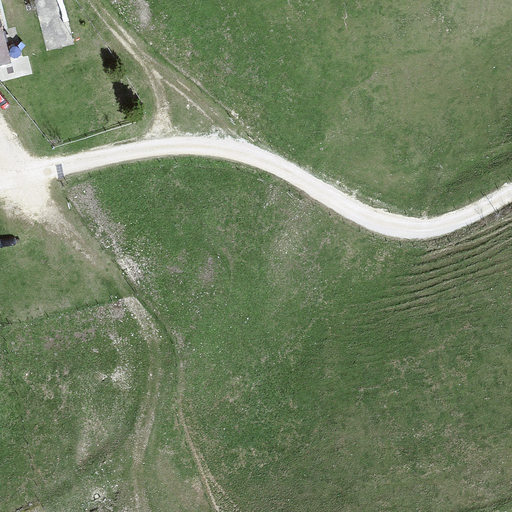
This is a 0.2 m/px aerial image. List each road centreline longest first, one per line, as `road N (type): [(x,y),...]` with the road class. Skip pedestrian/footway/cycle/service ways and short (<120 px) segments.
road 1 (unclassified): [(0,185),(157,148),(200,148),(292,173),(380,223),(435,226),(511,198)]
road 2 (track): [(21,181),(127,292),(154,341),(134,466),(139,511)]
road 3 (track): [(157,148),(155,74),(90,0)]
road 4 (track): [(242,156),(155,74)]
